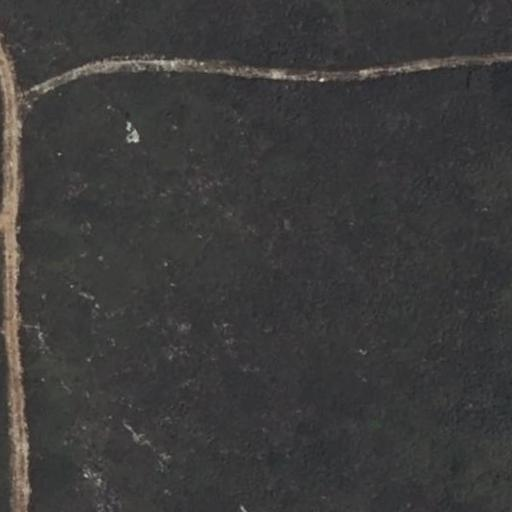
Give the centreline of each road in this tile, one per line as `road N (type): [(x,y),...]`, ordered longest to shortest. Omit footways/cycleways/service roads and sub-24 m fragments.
road 1 (track): [(13,213),(22,511)]
road 2 (track): [(0,63),(13,100),(13,213)]
